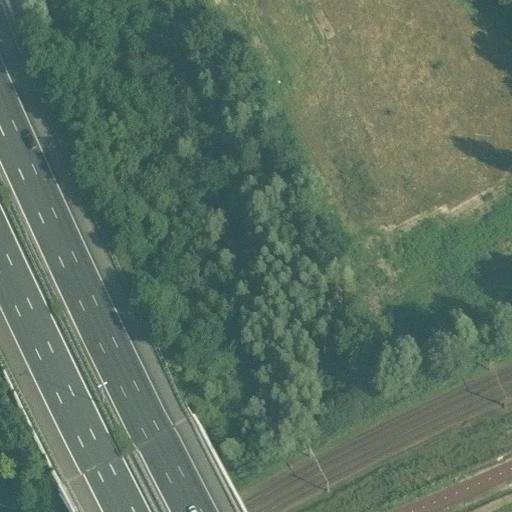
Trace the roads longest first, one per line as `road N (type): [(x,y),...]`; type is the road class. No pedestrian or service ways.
road 1 (motorway): [(195,511),(0,95)]
road 2 (motorway): [(0,260),(118,511)]
